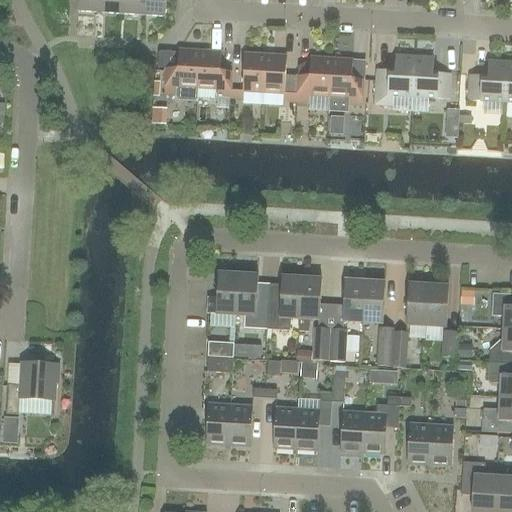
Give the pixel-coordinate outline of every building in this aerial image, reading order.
[(79,0),(79,12),(101,14),(101,0),(79,0)] [(101,0),(101,14),(123,15),(123,0),(101,0)] [(145,0),(123,0),(123,15),(145,16),(145,0)] [(145,0),(145,16),(167,18),(167,0),(145,0)] [(198,100),(201,52),(180,51),(179,70),(167,69),(166,95),(177,95),(177,98),(181,101),(198,102),(198,100)] [(231,99),(232,91),(233,73),(221,72),(222,53),(201,52),(198,100),(216,101),(218,98),(231,99)] [(232,91),(231,99),(245,99),(245,92),(265,94),(267,56),(246,55),(244,92),(232,91)] [(267,56),(265,94),(285,95),(284,102),(297,103),(299,77),(287,76),(288,57),(267,56)] [(414,98),(416,58),(397,57),(396,72),(378,71),(376,106),(394,107),(395,97),(414,98)] [(416,58),(414,98),(451,101),(452,75),(434,74),(435,59),(416,58)] [(311,96),(331,98),(333,60),(312,59),(312,64),(306,67),(305,71),(300,71),(299,77),(297,103),(311,103),(311,96)] [(354,61),(333,60),(331,98),(351,99),(350,106),(363,107),(365,81),(353,80),(354,61)] [(469,102),(507,104),(509,63),(490,62),(489,77),(471,76),(469,102)] [(449,111),(448,122),(460,122),(460,111),(449,111)] [(333,118),(332,135),(344,136),(345,119),(333,118)] [(237,316),(240,275),(219,274),(218,299),(210,298),(209,315),(237,316)] [(268,330),(270,302),(258,301),(260,276),(240,275),(237,316),(246,317),(246,329),(268,330)] [(270,302),(268,330),(291,332),(291,319),(301,320),(303,278),(283,277),(282,303),(270,302)] [(303,278),(301,320),(300,332),(309,332),(310,320),(321,321),(323,280),(303,278)] [(364,323),(367,282),(347,281),(344,322),(364,323)] [(367,282),(364,323),(384,325),(387,283),(367,282)] [(408,326),(428,327),(430,286),(410,285),(408,326)] [(450,287),(430,286),(428,327),(448,328),(450,287)] [(463,292),(462,306),(474,307),(475,293),(463,292)] [(505,318),(505,330),(511,330),(511,295),(494,295),(493,317),(505,318)] [(380,329),(378,367),(394,368),(396,333),(396,330),(380,329)] [(314,362),(330,362),(332,330),(315,330),(314,362)] [(347,363),(349,331),(332,330),(330,362),(347,363)] [(490,364),(511,365),(511,330),(505,330),(505,339),(491,351),(490,364)] [(460,333),(444,332),(443,358),(458,359),(460,333)] [(409,334),(396,333),(394,368),(407,369),(409,334)] [(210,343),(209,358),(234,359),(235,344),(210,343)] [(252,346),(251,359),(262,360),(263,347),(252,346)] [(461,346),(460,358),(473,359),(474,347),(461,346)] [(234,374),(234,359),(209,358),(208,373),(234,374)] [(269,362),(268,376),(281,377),(282,362),(269,362)] [(460,363),(459,372),(473,372),(473,363),(460,363)] [(60,384),(61,366),(23,364),(21,386),(9,385),(8,415),(20,416),(21,400),(56,401),(58,384),(60,384)] [(303,364),(302,378),(317,380),(318,365),(303,364)] [(502,385),(502,399),(511,399),(511,365),(490,364),(490,381),(493,384),(502,385)] [(371,372),(371,384),(383,385),(383,372),(371,372)] [(321,403),(345,404),(347,374),(335,373),(334,394),(322,394),(321,403)] [(268,382),(267,390),(267,399),(278,400),(279,383),(268,382)] [(267,399),(267,390),(255,390),(255,398),(267,399)] [(458,395),(457,407),(467,407),(468,396),(458,395)] [(378,406),(377,415),(366,414),(364,455),(386,456),(388,422),(399,422),(400,407),(401,399),(389,398),(389,407),(378,406)] [(412,400),(401,399),(400,407),(412,408),(412,400)] [(511,399),(502,399),(501,411),(485,410),(485,421),(484,421),(483,433),(511,434),(511,422),(511,399)] [(229,447),(232,406),(210,405),(207,446),(229,447)] [(254,408),(232,406),(229,447),(252,448),(254,408)] [(297,451),(299,410),(277,409),(274,450),(297,451)] [(299,410),(297,451),(319,452),(321,412),(299,410)] [(456,410),(455,419),(467,419),(467,410),(456,410)] [(342,454),(364,455),(366,414),(344,413),(342,454)] [(6,420),(6,428),(18,428),(19,420),(6,420)] [(408,466),(431,467),(433,426),(411,425),(408,466)] [(433,426),(431,467),(453,468),(455,427),(433,426)] [(473,511),(495,511),(498,478),(486,477),(487,465),(464,463),(463,487),(475,488),(473,511)] [(511,511),(511,478),(498,478),(495,511),(511,511)]
